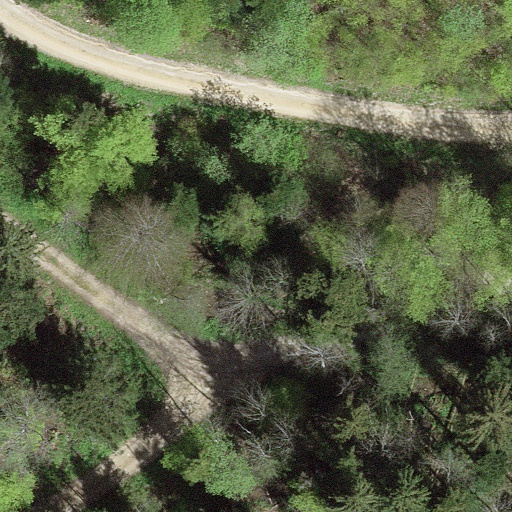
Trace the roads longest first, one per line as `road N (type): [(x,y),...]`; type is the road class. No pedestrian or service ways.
road 1 (track): [(28,511),(296,355),(511,270)]
road 2 (track): [(29,0),(124,47),(272,90),(511,122)]
